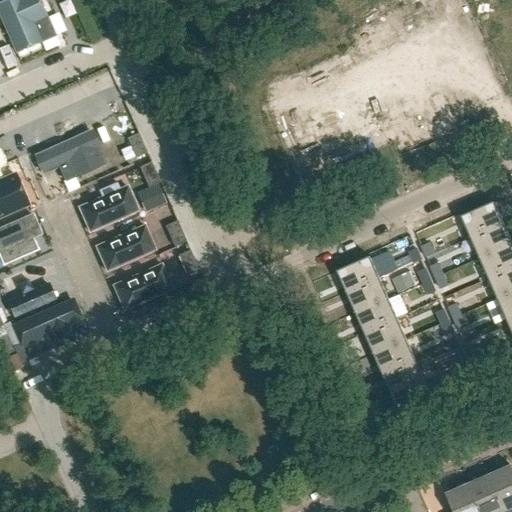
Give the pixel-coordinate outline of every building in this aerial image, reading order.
[(38,0),(7,0),(0,3),(0,14),(17,55),(55,39),(38,0)] [(0,142),(9,158),(32,144),(15,113),(0,121),(0,142)] [(88,121),(94,139),(118,131),(112,113),(88,121)] [(135,158),(146,154),(137,134),(127,139),(135,158)] [(71,179),(103,166),(91,137),(38,159),(43,172),(65,164),(71,179)] [(3,149),(0,149),(0,216),(27,205),(3,149)] [(156,185),(159,184),(160,183),(151,163),(150,163),(139,168),(148,189),(156,185)] [(148,189),(135,194),(144,214),(165,205),(156,185),(148,189)] [(137,212),(127,187),(78,208),(89,233),(137,212)] [(494,203),(461,218),(471,239),(504,224),(494,203)] [(0,261),(45,241),(32,213),(0,226),(0,261)] [(174,247),(185,242),(186,242),(177,222),(176,222),(165,227),(174,247)] [(511,243),(504,224),(471,239),(480,259),(511,245),(511,243)] [(144,227),(95,248),(106,272),(155,251),(144,227)] [(422,248),(427,259),(434,255),(429,244),(422,248)] [(511,245),(480,259),(489,280),(511,269),(511,245)] [(416,250),(409,253),(414,264),(421,261),(416,250)] [(190,251),(189,251),(177,256),(186,277),(198,272),(199,272),(190,251)] [(385,253),(371,259),(379,278),(394,272),(385,253)] [(0,279),(0,280),(11,306),(62,284),(50,257),(0,279)] [(370,258),(337,272),(347,294),(380,279),(379,278),(371,259),(370,258)] [(431,268),(436,279),(443,276),(438,265),(431,268)] [(123,311),(172,290),(161,266),(112,287),(123,311)] [(511,269),(489,280),(498,300),(511,293),(511,269)] [(425,270),(418,274),(423,285),(431,281),(425,270)] [(443,276),(436,279),(441,290),(448,287),(443,276)] [(380,279),(347,294),(356,314),(389,300),(380,279)] [(431,281),(423,285),(428,296),(435,292),(436,292),(431,281)] [(511,293),(498,300),(507,321),(511,318),(511,293)] [(389,301),(397,319),(408,314),(400,296),(389,301)] [(9,325),(17,344),(80,318),(72,300),(9,325)] [(389,300),(356,314),(365,334),(398,320),(397,319),(389,301),(389,300)] [(507,321),(498,300),(487,305),(496,326),(507,321)] [(449,308),(454,320),(461,316),(457,305),(449,308)] [(444,311),(436,314),(441,325),(449,322),(444,311)] [(461,316),(454,320),(459,331),(466,327),(461,316)] [(398,320),(365,334),(374,355),(407,340),(398,320)] [(449,322),(441,325),(446,336),(453,333),(454,333),(449,322)] [(0,356),(3,363),(14,358),(6,340),(0,342),(0,356)] [(407,340),(374,355),(383,375),(416,361),(407,340)] [(467,349),(472,360),(480,357),(475,346),(467,349)] [(462,352),(454,355),(459,366),(467,363),(462,352)] [(480,357),(472,360),(477,371),(484,368),(480,357)] [(416,361),(383,375),(392,396),(425,381),(416,361)] [(467,363),(459,366),(465,377),(472,374),(467,363)] [(425,381),(392,396),(401,417),(434,402),(425,381)] [(489,476),(505,511),(511,508),(511,469),(511,467),(489,476)] [(468,486),(479,511),(504,511),(505,511),(489,476),(468,486)] [(479,511),(468,486),(445,495),(452,511),(479,511)]
